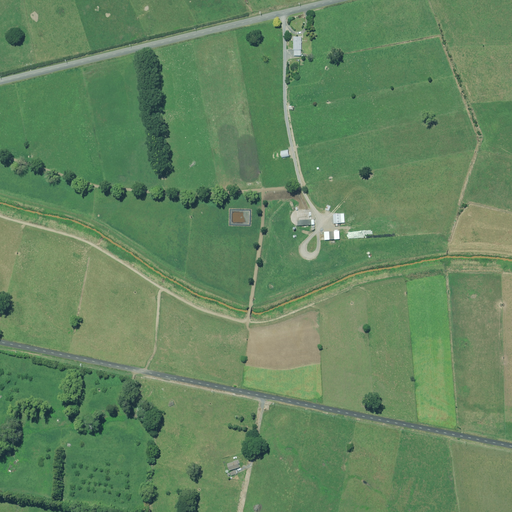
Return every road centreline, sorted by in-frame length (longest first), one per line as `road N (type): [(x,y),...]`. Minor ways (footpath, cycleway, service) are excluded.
road 1 (unclassified): [(511,446),(0,343)]
road 2 (tertiary): [(337,0),(0,82)]
